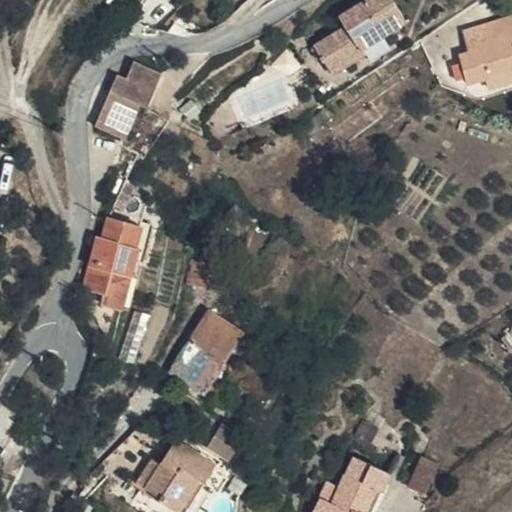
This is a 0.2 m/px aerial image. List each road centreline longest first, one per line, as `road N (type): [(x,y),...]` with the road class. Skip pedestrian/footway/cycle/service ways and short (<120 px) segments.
road 1 (residential): [(58,340),(77,214),(75,91),(102,57),(236,33),(297,0)]
road 2 (tertiary): [(12,511),(75,380),(73,353),(58,340)]
